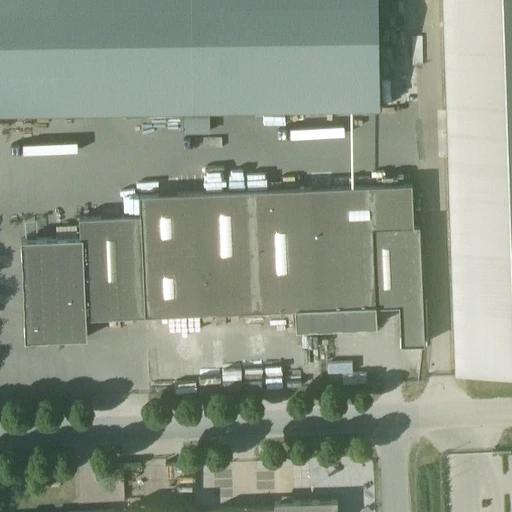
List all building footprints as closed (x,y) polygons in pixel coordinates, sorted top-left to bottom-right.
[(0,0),(0,113),(381,110),(379,0),(0,0)] [(511,0),(442,0),(455,372),(511,369),(511,0)] [(209,114),(183,115),(183,131),(209,131),(209,114)] [(374,228),(415,227),(414,185),(258,190),(262,311),(296,310),(297,330),(377,327),(377,305),(374,228)] [(196,193),(200,313),(262,311),(258,190),(196,193)] [(145,315),(200,313),(196,193),(141,194),(141,214),(79,217),(80,237),(21,240),(26,340),(48,339),(56,341),(64,339),(87,338),(86,318),(145,315)] [(374,228),(377,305),(399,304),(401,344),(425,343),(420,227),(415,227),(374,228)] [(337,511),(337,500),(274,502),(275,506),(215,508),(214,511),(337,511)]
